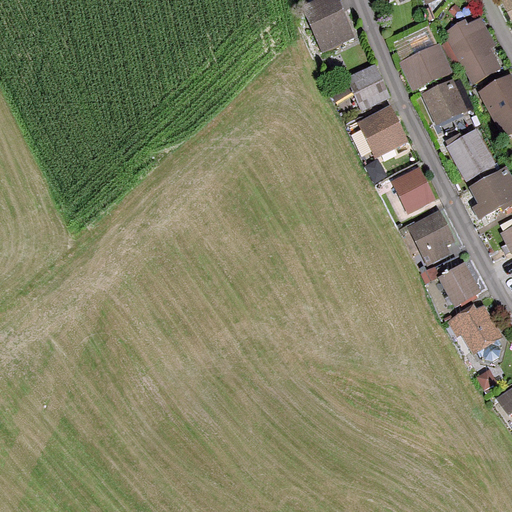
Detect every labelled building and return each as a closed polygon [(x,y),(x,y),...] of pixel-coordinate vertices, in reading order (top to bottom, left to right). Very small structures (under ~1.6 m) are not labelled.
[(316,0),(302,6),(324,53),(356,39),(338,0),(316,0)] [(511,0),(501,0),(511,20),(511,0)] [(442,33),(472,85),(502,68),(491,48),(496,45),(481,18),(468,25),(465,20),(442,33)] [(401,63),(414,91),(422,88),(453,73),(440,44),(401,63)] [(347,78),(362,112),(374,106),(391,98),(376,65),(347,78)] [(478,92),(504,139),(511,134),(511,75),(511,74),(478,92)] [(423,94),(437,125),(467,111),(453,80),(423,94)] [(357,122),(376,158),(409,141),(391,105),(357,122)] [(447,147),(467,181),(497,164),(477,130),(457,141),(447,147)] [(391,181),(407,214),(437,199),(420,166),(391,181)] [(478,203),(472,206),(479,219),(483,217),(501,207),(503,210),(511,205),(511,174),(507,166),(469,186),(478,203)] [(409,227),(428,265),(461,248),(442,211),(409,227)] [(510,249),(511,253),(511,227),(501,234),(510,249)] [(437,277),(454,307),(483,291),(466,261),(437,277)] [(457,337),(461,335),(473,354),(478,352),(482,360),(493,361),(500,357),(502,349),(498,343),(497,340),(503,336),(484,306),(477,310),(475,306),(448,323),(457,337)] [(510,415),(511,413),(511,389),(499,398),(510,415)]
